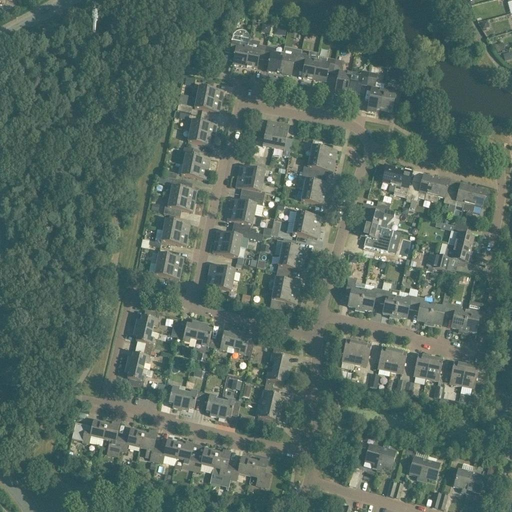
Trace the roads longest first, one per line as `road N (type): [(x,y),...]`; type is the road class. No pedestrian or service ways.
road 1 (residential): [(318,319),(482,347),(501,201),(497,152)]
road 2 (residential): [(190,309),(242,102)]
road 3 (residential): [(313,454),(106,406)]
road 4 (residential): [(318,319),(358,173),(374,154)]
road 5 (residential): [(106,406),(131,297),(190,309)]
road 6 (residential): [(374,154),(349,124),(242,102)]
road 7 (residential): [(190,309),(316,337)]
road 8 (residential): [(374,154),(454,143),(497,152)]
